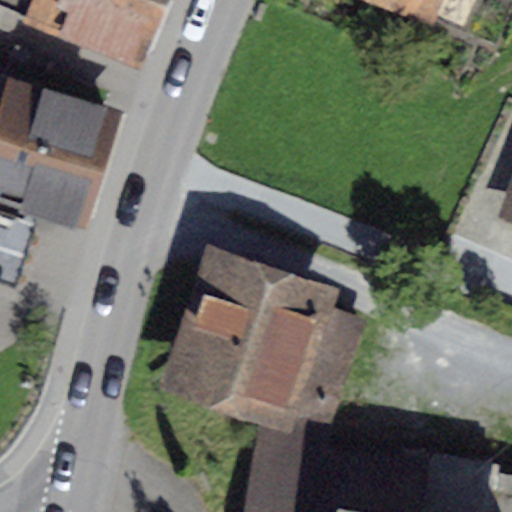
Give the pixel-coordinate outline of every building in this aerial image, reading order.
[(0,0),(129,53),(150,0),(0,0)] [(473,0),(395,0),(422,12),(426,0),(432,0),(467,15),(473,0)] [(0,193),(29,202),(33,189),(75,202),(105,107),(1,75),(0,77),(0,102),(10,106),(0,136),(0,193)] [(511,195),(500,222),(511,227),(511,195)] [(37,223),(0,211),(0,280),(17,286),(37,223)] [(268,452),(309,459),(358,317),(217,268),(184,369),(271,398),(263,451),(268,452)] [(487,511),(494,471),(431,461),(426,482),(412,480),(413,472),(354,462),(354,453),(314,445),(309,459),(268,452),(261,495),(257,494),(253,511),(487,511)]
